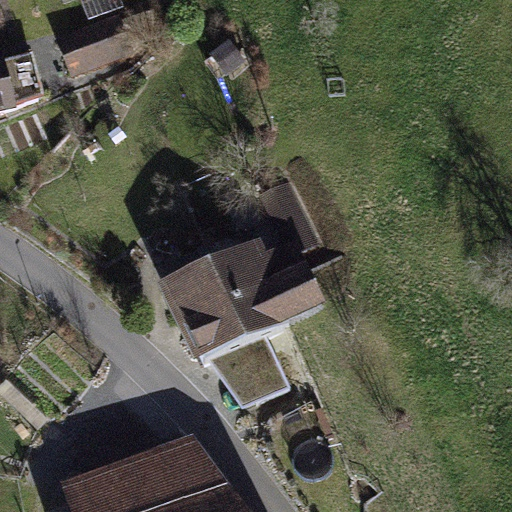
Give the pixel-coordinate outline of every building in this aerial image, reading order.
[(119,24),(62,47),(73,75),(130,52),(119,24)] [(27,59),(0,65),(0,114),(10,112),(39,102),(27,59)] [(170,294),(204,362),(286,322),(320,304),(306,275),(288,284),(276,259),(258,268),(251,254),(170,294)] [(286,322),(204,362),(239,431),(320,391),(286,322)] [(243,511),(205,458),(77,505),(79,511),(243,511)]
